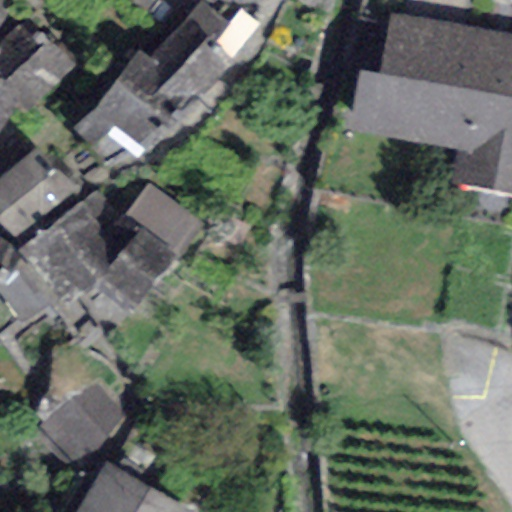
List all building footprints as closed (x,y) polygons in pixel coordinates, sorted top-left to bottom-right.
[(0,0),(0,22),(8,0),(0,0)] [(228,24),(200,3),(150,58),(207,104),(225,87),(216,82),(233,67),(214,43),(228,24)] [(511,35),(389,15),(378,75),(358,72),(348,133),(456,151),(451,183),(511,194),(511,35)] [(75,67),(38,29),(29,38),(17,27),(0,44),(0,80),(19,100),(30,111),(75,67)] [(95,108),(71,128),(107,166),(141,158),(207,104),(150,58),(137,50),(95,108)] [(0,126),(19,100),(0,80),(0,126)] [(36,149),(0,179),(0,224),(13,239),(80,189),(36,149)] [(206,225),(146,184),(123,218),(96,192),(17,250),(60,306),(97,289),(129,312),(206,225)] [(0,239),(0,283),(15,257),(7,244),(0,239)] [(123,415),(96,383),(37,428),(79,474),(123,415)] [(75,511),(193,511),(104,462),(75,511)]
